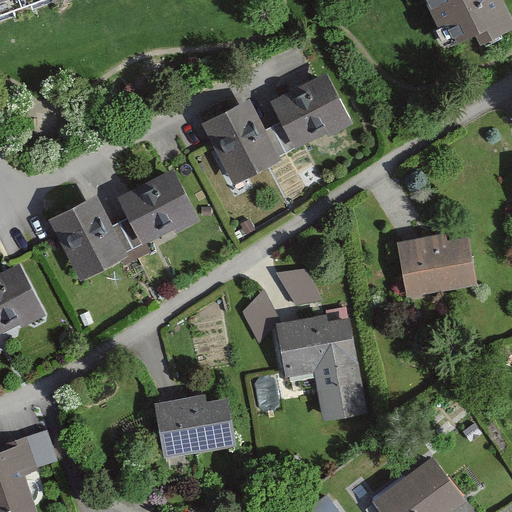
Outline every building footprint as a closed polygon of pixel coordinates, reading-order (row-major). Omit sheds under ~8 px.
[(0,0),(0,23),(62,1),(64,5),(76,0),(0,0)] [(421,0),(444,47),(471,34),(476,44),(511,26),(499,0),(421,0)] [(322,76),(267,104),(277,123),(291,151),(292,153),(347,125),(322,76)] [(260,131),(245,101),(198,125),(229,186),(276,162),(275,159),(260,131)] [(291,151),(277,123),(260,131),(275,159),(291,151)] [(170,173),(114,201),(124,220),(139,248),(140,250),(195,222),(170,173)] [(108,228),(92,198),(45,222),(77,283),(124,259),(122,256),(108,228)] [(139,248),(124,220),(108,228),(122,256),(139,248)] [(442,243),(441,235),(394,243),(404,300),(474,288),(466,239),(442,243)] [(16,265),(0,272),(0,334),(41,314),(16,265)] [(306,271),(275,276),(293,308),(322,304),(306,271)] [(239,315),(255,344),(276,319),(260,293),(239,315)] [(323,318),(273,326),(282,378),(312,373),(320,423),(363,416),(347,321),(324,325),(323,318)] [(201,402),(200,394),(153,402),(162,459),(233,447),(225,398),(201,402)] [(477,436),(470,426),(460,433),(467,443),(477,436)] [(33,470),(21,436),(3,442),(5,448),(0,449),(0,511),(33,511),(20,475),(33,470)] [(451,511),(463,504),(429,458),(370,502),(377,511),(451,511)] [(335,511),(324,497),(303,511),(335,511)]
